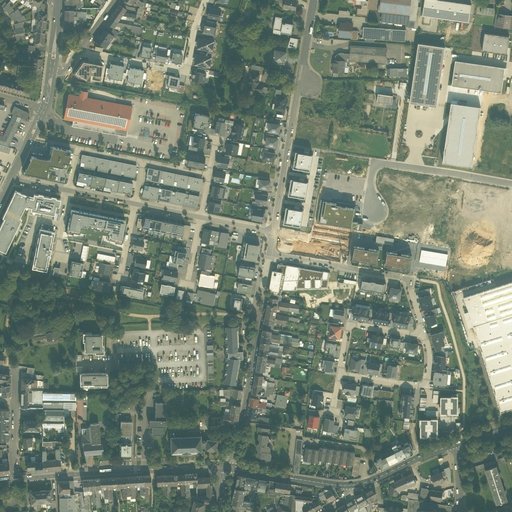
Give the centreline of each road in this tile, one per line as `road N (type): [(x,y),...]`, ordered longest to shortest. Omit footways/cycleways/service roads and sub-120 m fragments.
road 1 (unclassified): [(313,0),(274,232)]
road 2 (tertiary): [(14,479),(223,468)]
road 3 (residential): [(270,255),(406,278),(421,335)]
road 4 (residential): [(511,183),(377,163),(374,210)]
road 5 (residential): [(204,0),(185,72),(79,51)]
road 6 (residential): [(421,335),(424,386),(340,373)]
road 7 (tertiary): [(223,468),(349,485)]
road 8 (residential): [(0,368),(17,371),(14,479)]
road 9 (residential): [(421,335),(348,323),(340,373)]
road 10 (residential): [(223,468),(255,352)]
